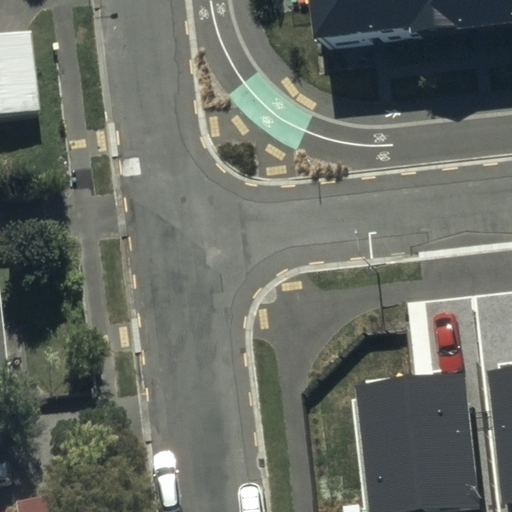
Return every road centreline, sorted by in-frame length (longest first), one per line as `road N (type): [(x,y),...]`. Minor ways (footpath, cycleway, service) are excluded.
road 1 (residential): [(190,239),(511,203)]
road 2 (residential): [(190,239),(219,511)]
road 3 (residential): [(160,0),(190,239)]
